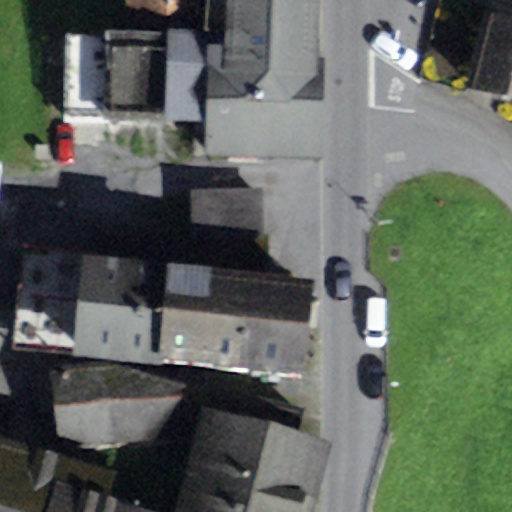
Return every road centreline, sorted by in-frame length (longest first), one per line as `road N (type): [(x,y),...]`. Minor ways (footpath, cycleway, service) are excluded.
road 1 (residential): [(343,511),(346,116)]
road 2 (residential): [(511,175),(493,150),(444,124),(346,116)]
